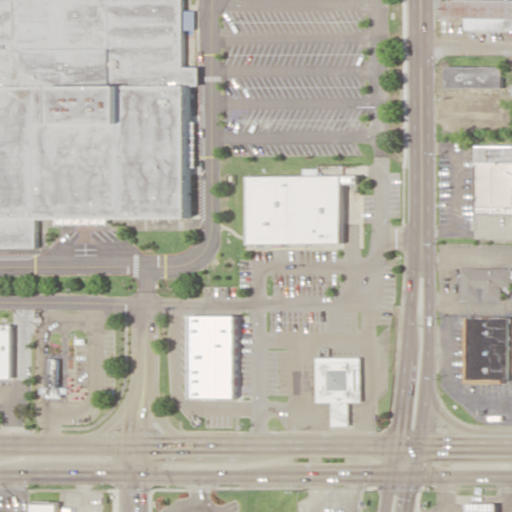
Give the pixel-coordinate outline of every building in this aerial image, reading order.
[(0,0),(0,217),(193,217),(193,85),(204,85),(203,66),(188,66),(187,0),(0,0)] [(467,29),(511,29),(511,0),(441,0),(441,19),(467,19),(467,29)] [(447,87),(504,87),(504,66),(447,65),(447,87)] [(511,144),(476,144),(476,213),(511,213),(511,144)] [(343,174),(250,175),(251,244),(344,243),(343,174)] [(511,266),(461,267),(462,300),(503,299),(503,286),(511,286),(511,266)] [(242,316),(191,315),(191,399),(241,399),(242,316)] [(509,316),(465,315),(465,381),(509,382),(509,316)] [(14,324),(0,324),(0,378),(14,378),(14,324)] [(62,357),(53,357),(53,396),(61,396),(62,357)] [(361,357),(317,357),(318,400),(333,400),(334,421),(349,421),(349,402),(362,402),(361,357)] [(34,501),(33,511),(61,511),(61,502),(34,501)] [(498,511),(498,502),(468,502),(468,511),(498,511)]
